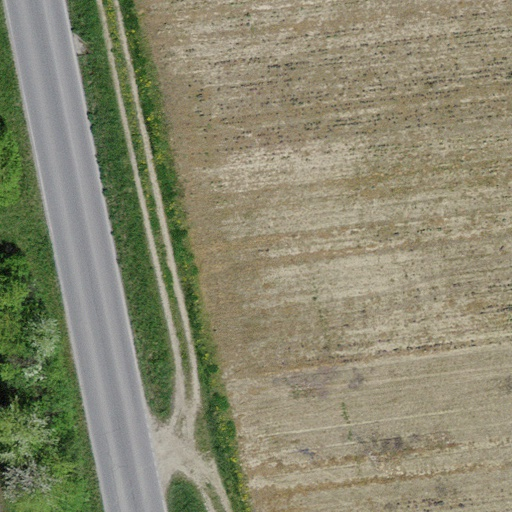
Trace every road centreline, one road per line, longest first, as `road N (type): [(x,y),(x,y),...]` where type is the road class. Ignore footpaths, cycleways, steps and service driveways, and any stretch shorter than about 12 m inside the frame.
road 1 (residential): [(28,0),(134,511)]
road 2 (track): [(106,0),(201,432)]
